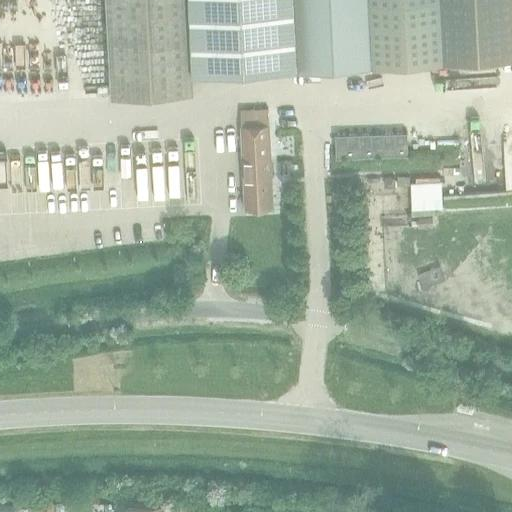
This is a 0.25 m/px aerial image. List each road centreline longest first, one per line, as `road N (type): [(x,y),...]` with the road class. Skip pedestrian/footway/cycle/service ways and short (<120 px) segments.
road 1 (tertiary): [(0,415),(309,418)]
road 2 (tertiary): [(511,455),(309,418)]
